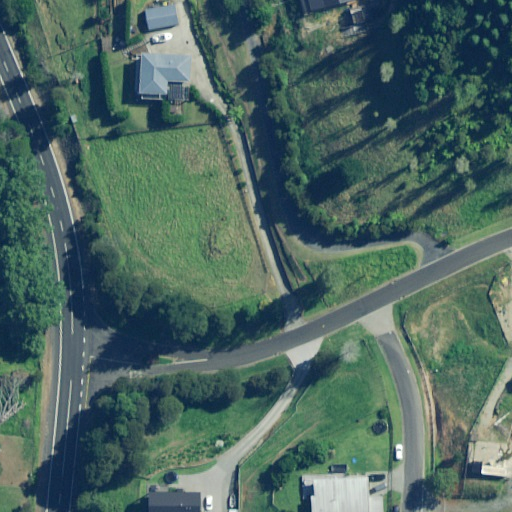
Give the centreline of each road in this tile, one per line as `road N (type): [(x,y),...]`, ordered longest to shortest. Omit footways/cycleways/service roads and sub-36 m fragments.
road 1 (residential): [(511,236),(309,332),(225,357),(75,360)]
road 2 (primary): [(75,360),(74,305),(50,184),(0,44)]
road 3 (primary): [(59,511),(75,360)]
